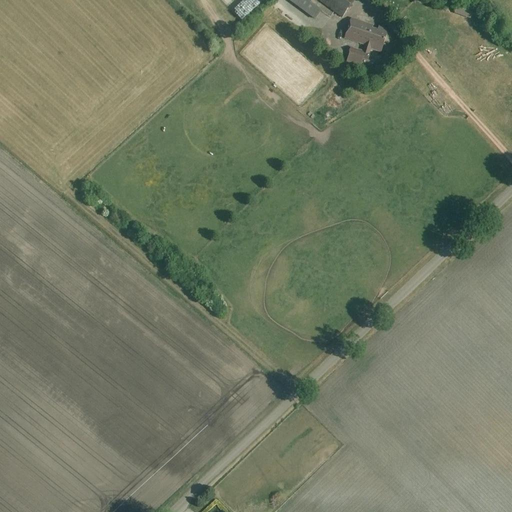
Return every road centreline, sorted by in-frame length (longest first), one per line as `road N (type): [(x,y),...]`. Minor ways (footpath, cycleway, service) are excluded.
road 1 (tertiary): [(171,511),(511,188)]
road 2 (track): [(298,392),(69,194)]
road 3 (track): [(511,161),(366,0)]
